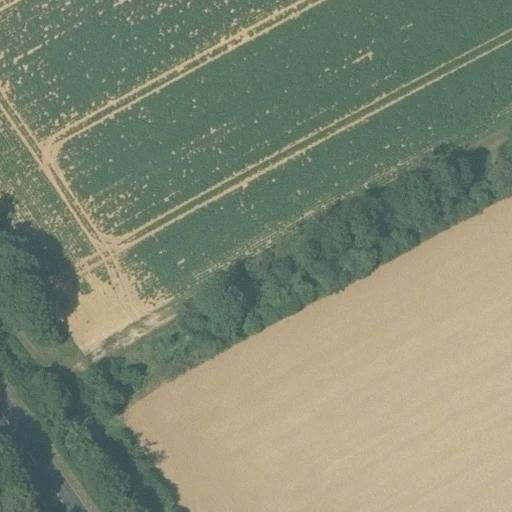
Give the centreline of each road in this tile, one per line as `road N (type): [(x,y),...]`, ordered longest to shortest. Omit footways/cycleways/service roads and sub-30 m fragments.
road 1 (track): [(37,376),(511,128)]
road 2 (track): [(130,511),(0,320)]
road 3 (primary): [(68,511),(0,412)]
